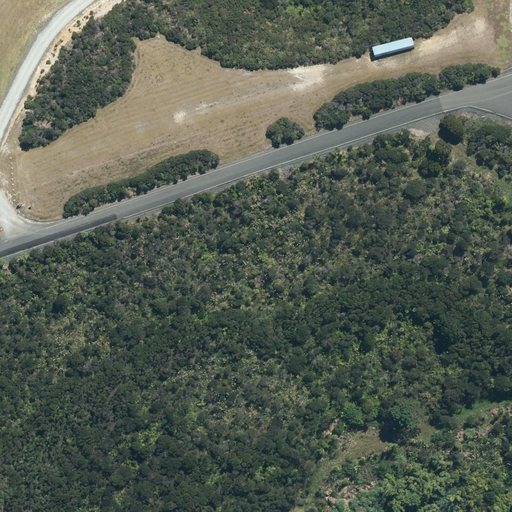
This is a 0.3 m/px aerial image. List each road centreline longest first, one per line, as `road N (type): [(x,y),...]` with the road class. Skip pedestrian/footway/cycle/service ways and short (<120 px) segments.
road 1 (track): [(511,402),(346,454),(319,480),(304,511)]
road 2 (track): [(409,116),(495,173),(511,199)]
